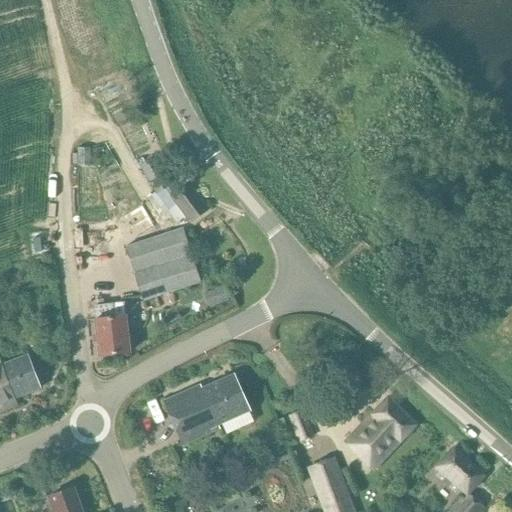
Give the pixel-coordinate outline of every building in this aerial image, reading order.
[(154,157),(139,166),(155,193),(169,185),(154,157)] [(166,211),(176,224),(186,217),(190,223),(207,210),(188,184),(170,197),(175,204),(166,211)] [(201,283),(183,229),(125,247),(143,302),(201,283)] [(124,305),(95,308),(97,319),(95,320),(99,357),(130,353),(124,305)] [(0,412),(18,406),(16,398),(40,389),(28,356),(1,366),(0,361),(0,412)] [(164,402),(183,444),(219,428),(218,425),(249,411),(234,376),(202,390),(201,386),(164,402)] [(388,397),(345,442),(374,470),(417,425),(388,397)] [(315,438),(305,409),(287,416),(298,444),(315,438)] [(446,511),(484,511),(487,509),(469,494),(485,476),(454,449),(436,468),(463,492),(446,511)] [(307,468),(323,511),(355,511),(335,457),(307,468)] [(82,511),(74,488),(49,497),(53,511),(82,511)]
